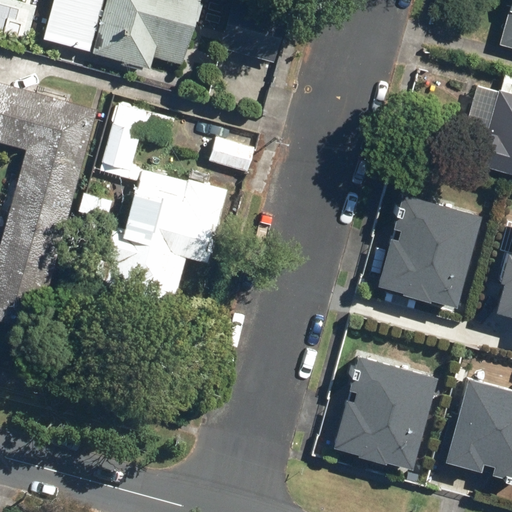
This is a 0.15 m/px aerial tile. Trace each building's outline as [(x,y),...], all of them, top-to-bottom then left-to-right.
[(196,0),(52,0),(45,33),(177,68),(196,0)] [(0,142),(25,150),(0,246),(0,315),(37,326),(96,110),(0,83),(0,142)] [(511,89),(496,84),(480,161),(511,169),(511,89)] [(171,116),(119,100),(106,168),(135,182),(114,287),(187,262),(210,269),(228,196),(150,176),(133,169),(140,142),(166,139),(171,116)] [(258,144),(213,135),(208,159),(253,168),(258,144)] [(81,192),(80,210),(112,213),(113,194),(81,192)] [(478,217),(407,194),(383,282),(455,301),(478,217)] [(511,268),(503,304),(511,306),(511,268)] [(439,377),(363,357),(342,436),(418,456),(439,377)] [(511,388),(474,377),(452,452),(511,470),(511,388)]
